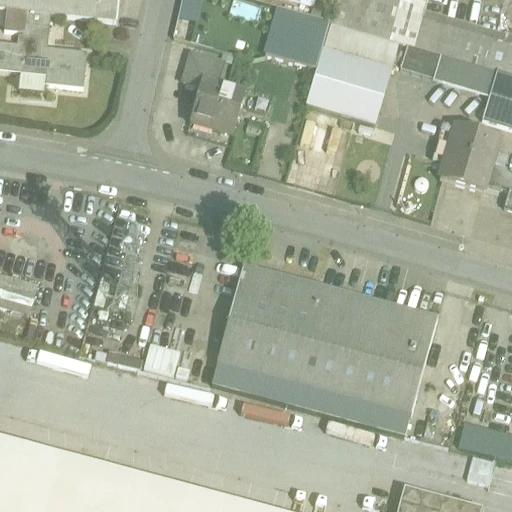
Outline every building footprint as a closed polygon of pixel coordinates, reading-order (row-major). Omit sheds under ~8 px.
[(0,0),(0,13),(7,14),(50,19),(117,26),(119,0),(0,0)] [(178,0),(176,24),(197,26),(199,0),(178,0)] [(282,0),(314,9),(316,0),(282,0)] [(337,0),(338,1),(330,27),(398,47),(408,49),(414,51),(425,15),(429,0),(337,0)] [(330,27),(279,12),(265,59),(316,75),(330,27)] [(27,16),(7,14),(5,36),(19,38),(18,50),(24,51),(26,38),(27,16)] [(497,36),(425,15),(414,51),(441,59),(486,72),(497,36)] [(87,57),(47,53),(50,19),(27,16),(26,38),(24,51),(18,50),(0,48),(0,71),(24,74),(24,70),(48,72),(46,89),(83,93),(87,57)] [(305,110),(374,130),(398,47),(330,27),(316,75),(305,110)] [(511,40),(497,36),(486,72),(511,80),(511,40)] [(414,51),(408,49),(401,73),(434,83),(441,59),(414,51)] [(441,59),(434,83),(489,100),(482,123),(511,131),(511,80),(486,72),(441,59)] [(224,70),(191,60),(183,88),(201,93),(202,89),(217,93),(224,70)] [(217,93),(202,89),(201,93),(191,128),(233,140),(244,101),(217,93)] [(499,143),(456,130),(451,147),(455,149),(449,167),(445,166),(440,184),(483,197),(486,188),(510,195),(511,195),(511,193),(511,162),(495,157),(499,143)] [(438,322),(243,270),(217,368),(412,420),(438,322)] [(0,280),(0,311),(30,316),(34,286),(0,280)] [(101,286),(95,309),(104,311),(110,288),(101,286)] [(145,350),(141,374),(173,379),(177,355),(145,350)] [(511,441),(464,429),(458,452),(511,464),(511,441)] [(469,462),(465,484),(488,489),(493,467),(469,462)] [(162,511),(0,468),(0,511),(162,511)]
